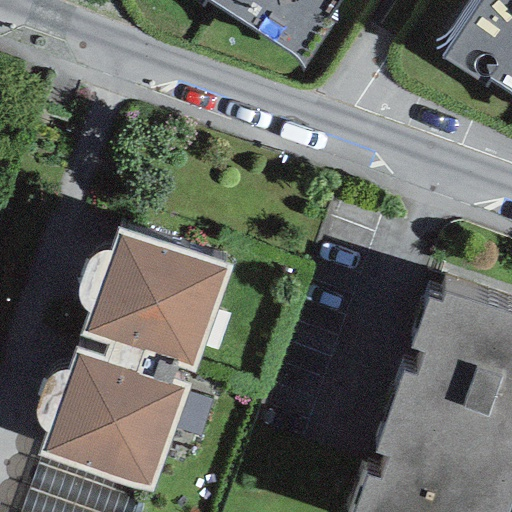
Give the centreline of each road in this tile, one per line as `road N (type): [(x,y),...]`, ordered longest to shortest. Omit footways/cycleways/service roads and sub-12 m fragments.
road 1 (residential): [(114,62),(511,195)]
road 2 (residential): [(114,62),(0,395)]
